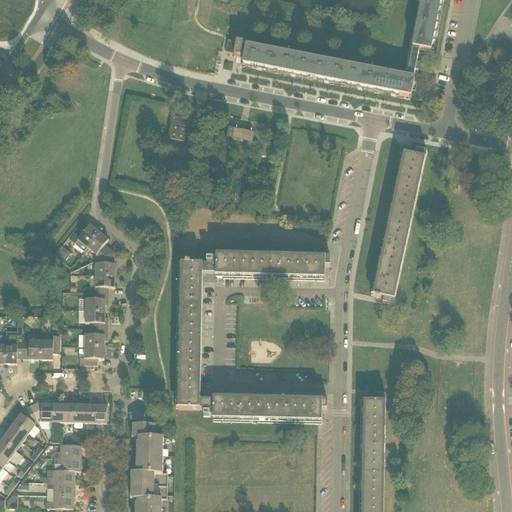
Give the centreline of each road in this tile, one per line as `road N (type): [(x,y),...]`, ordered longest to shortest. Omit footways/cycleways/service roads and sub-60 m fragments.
road 1 (residential): [(340,391),(217,389),(219,292),(340,295)]
road 2 (residential): [(117,384),(129,364),(133,268),(98,215),(116,59)]
road 3 (unclassified): [(373,120),(184,85),(116,59)]
road 4 (unclassified): [(507,511),(498,361),(509,273)]
road 5 (residential): [(340,295),(373,120)]
road 6 (residential): [(445,134),(472,0)]
road 7 (residential): [(0,404),(17,382),(117,384)]
road 8 (residential): [(337,511),(340,391)]
